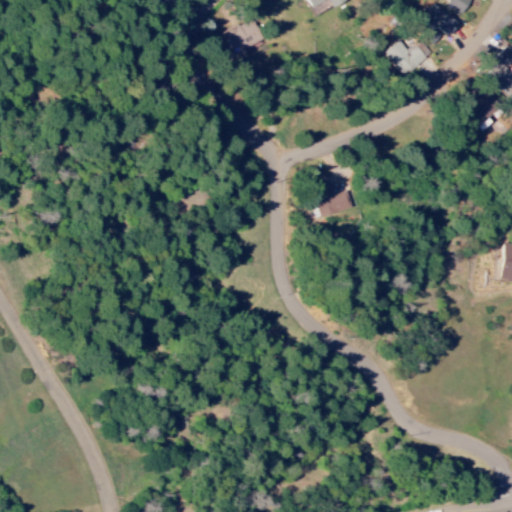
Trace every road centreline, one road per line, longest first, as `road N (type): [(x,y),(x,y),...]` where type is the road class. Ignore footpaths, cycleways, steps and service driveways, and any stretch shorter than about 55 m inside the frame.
road 1 (residential): [(511,493),(488,456),(415,423),(373,370),(297,301),(285,258),(286,163),(224,100),(197,46),(215,0)]
road 2 (residential): [(286,163),(413,111),(466,60),(505,0)]
road 3 (residential): [(113,511),(88,440),(0,290)]
